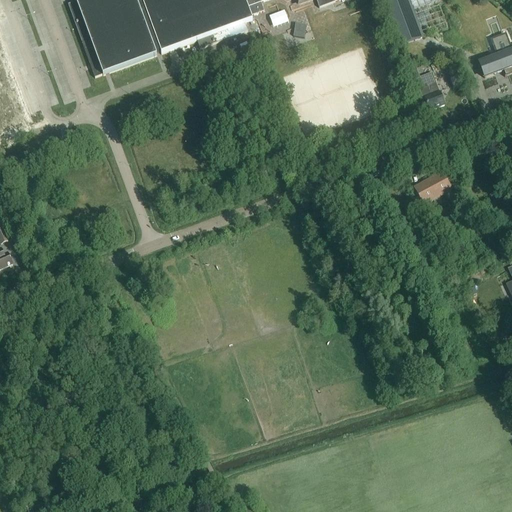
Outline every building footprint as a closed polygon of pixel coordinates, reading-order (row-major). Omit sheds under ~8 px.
[(74,0),(76,2),(68,5),(82,44),(95,79),(103,76),(103,77),(157,57),(156,55),(160,53),(161,55),(197,42),(200,50),(247,33),(245,25),(252,22),(251,17),(264,12),(261,4),(270,0),(296,0),(298,6),(313,0),(315,0),(319,9),(344,0),(74,0)] [(380,0),(398,47),(422,38),(412,11),(437,1),(436,0),(380,0)] [(306,26),(295,25),(293,38),(304,39),(306,26)] [(505,35),(490,41),(497,59),(479,65),(484,79),(503,72),(505,77),(504,78),(505,78),(511,75),(511,52),(511,53),(505,35)] [(8,127),(27,121),(0,43),(0,120),(0,121),(0,120),(0,115),(3,115),(8,127)] [(420,77),(417,70),(405,74),(408,81),(420,77)] [(429,112),(444,106),(433,74),(416,80),(423,99),(424,99),(429,112)] [(441,176),(418,189),(424,200),(431,196),(432,198),(448,189),(441,176)] [(501,192),(490,198),(498,211),(494,214),(496,218),(510,210),(511,213),(511,206),(510,207),(501,192)] [(441,195),(433,200),(437,207),(445,202),(441,195)] [(434,230),(439,226),(434,218),(435,218),(429,208),(423,212),(434,230)] [(0,244),(1,246),(9,243),(3,230),(0,230),(0,244)] [(15,239),(10,241),(14,251),(19,248),(15,239)] [(0,272),(13,267),(8,255),(4,257),(1,251),(0,251),(0,272)]
